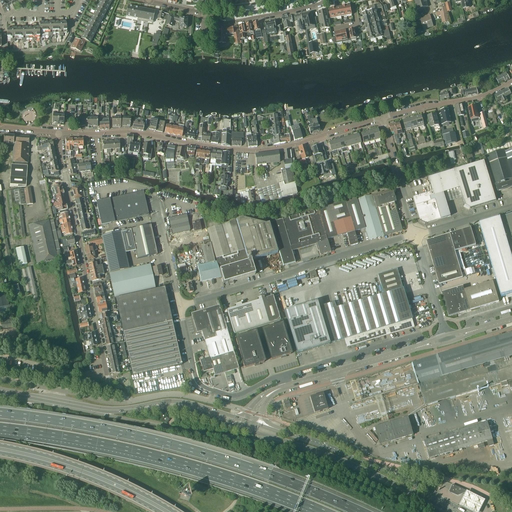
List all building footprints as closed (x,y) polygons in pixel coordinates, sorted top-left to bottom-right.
[(0,0),(0,4),(2,8),(17,1),(16,0),(0,0)] [(383,0),(384,1),(388,0),(391,8),(396,7),(394,0),(383,0)] [(413,0),(417,10),(428,7),(425,0),(413,0)] [(436,3),(437,5),(438,8),(435,8),(436,13),(437,13),(438,16),(441,15),(443,23),(449,22),(447,14),(447,12),(445,3),(443,0),(432,0),(434,3),(436,3)] [(460,0),(461,2),(463,10),(470,8),(467,0),(460,0)] [(98,5),(107,10),(109,5),(100,1),(98,5)] [(98,5),(96,10),(104,15),(107,10),(98,5)] [(128,6),(126,17),(138,19),(137,20),(147,22),(147,21),(152,22),(154,11),(128,6)] [(368,8),(370,16),(377,14),(376,11),(377,10),(376,6),(368,8)] [(362,15),(363,18),(370,16),(368,8),(359,10),(361,15),(362,15)] [(96,10),(93,15),(102,19),(104,15),(96,10)] [(318,12),(321,30),(322,32),(325,31),(324,29),(330,28),(327,10),(318,12)] [(159,12),(157,19),(166,21),(168,15),(164,14),(164,13),(159,12)] [(305,29),(306,35),(308,47),(309,54),(310,54),(317,53),(317,51),(315,42),(309,43),(307,31),(306,27),(307,27),(307,28),(308,28),(308,27),(314,26),(312,18),(311,18),(310,13),(301,15),(304,28),(304,29),(305,29)] [(93,15),(91,20),(100,24),(102,19),(93,15)] [(169,15),(166,26),(172,27),(174,21),(179,23),(178,28),(180,28),(180,29),(183,29),(187,29),(187,19),(179,18),(169,15)] [(304,36),(306,35),(305,29),(304,29),(304,28),(301,15),(294,16),(296,22),(297,22),(298,28),(300,27),(301,30),(302,30),(303,34),(304,36)] [(420,18),(423,30),(433,27),(430,15),(420,18)] [(291,16),(282,18),(284,30),(292,28),(291,26),(292,25),(291,23),(292,23),(291,16)] [(91,20),(88,24),(97,28),(100,24),(91,20)] [(275,21),(265,23),(267,35),(276,33),(275,28),(275,27),(276,27),(275,21)] [(255,31),(255,34),(256,39),(261,38),(262,38),(260,30),(261,30),(259,22),(253,24),(255,31)] [(86,29),(94,34),(97,28),(88,24),(86,29)] [(245,25),(248,38),(248,37),(247,36),(251,35),(254,34),(253,32),(252,24),(245,25)] [(239,26),(240,35),(241,39),(242,39),(245,38),(248,38),(245,25),(239,26)] [(219,28),(218,43),(227,43),(228,35),(233,34),(235,45),(240,44),(237,27),(226,29),(219,28)] [(350,35),(351,40),(357,39),(356,37),(359,36),(358,28),(352,29),(352,30),(349,30),(350,35)] [(86,29),(83,34),(92,38),(94,34),(86,29)] [(340,32),(342,41),(342,42),(351,41),(351,40),(350,35),(347,35),(346,30),(343,30),(343,31),(340,32)] [(332,38),(333,44),(342,42),(342,41),(340,32),(337,32),(335,32),(336,37),(332,38)] [(83,34),(81,39),(86,41),(89,43),(92,38),(83,34)] [(290,36),(287,37),(284,37),(286,37),(286,38),(284,38),(288,56),(294,55),(290,36)] [(71,48),(80,52),(86,41),(81,39),(79,41),(75,39),(71,48)] [(496,79),(499,84),(505,81),(505,82),(510,80),(506,73),(496,79)] [(511,94),(508,88),(494,96),(497,102),(501,100),(502,103),(503,103),(503,105),(508,102),(507,101),(505,98),(511,94)] [(443,93),(440,94),(441,100),(449,98),(449,97),(450,97),(449,95),(456,94),(455,89),(447,91),(447,89),(442,90),(443,93)] [(465,91),(466,97),(472,96),(478,95),(476,89),(471,90),(465,91)] [(455,106),(458,118),(460,117),(460,116),(464,115),(462,104),(455,106)] [(471,122),(479,121),(476,106),(475,106),(474,105),(472,105),(472,107),(468,107),(471,122)] [(501,110),(505,119),(509,118),(506,108),(501,110)] [(441,125),(451,123),(449,109),(440,110),(441,114),(439,114),(441,125)] [(486,109),(484,109),(487,120),(489,119),(491,126),(497,124),(494,112),(493,112),(489,113),(487,114),(486,109)] [(484,113),(479,114),(483,129),(488,128),(484,113)] [(439,126),(436,114),(428,116),(430,127),(434,126),(434,127),(439,126)] [(112,118),(112,128),(120,127),(120,115),(115,115),(115,118),(112,118)] [(418,128),(424,126),(422,116),(420,117),(415,118),(418,128)] [(127,118),(123,117),(122,127),(130,127),(131,118),(130,118),(130,117),(127,117),(127,118)] [(151,118),(149,130),(162,133),(165,123),(158,121),(158,120),(151,118)] [(270,120),(271,128),(279,127),(279,123),(281,123),(280,119),(280,118),(270,120)] [(412,129),(418,128),(415,118),(409,120),(412,129)] [(133,128),(132,130),(143,131),(144,123),(144,122),(143,121),(143,119),(140,119),(139,123),(134,122),(133,128)] [(221,134),(221,144),(221,146),(230,147),(230,138),(230,135),(230,131),(230,130),(230,129),(230,127),(230,120),(223,119),(223,130),(222,130),(222,134),(221,134)] [(313,119),(311,120),(315,133),(320,131),(317,124),(318,124),(316,119),(313,119)] [(406,131),(412,129),(409,120),(403,121),(406,131)] [(166,125),(164,133),(170,134),(172,126),(173,127),(173,126),(173,123),(172,122),(171,126),(166,125)] [(394,124),(399,143),(402,142),(400,134),(403,134),(402,130),(399,122),(394,124)] [(172,126),(170,134),(176,136),(178,128),(178,127),(179,125),(178,124),(177,127),(173,126),(173,127),(172,126)] [(397,143),(399,143),(394,124),(389,125),(391,133),(394,132),(395,136),(397,135),(398,138),(396,139),(397,143)] [(199,125),(198,141),(198,142),(201,142),(209,143),(210,135),(206,134),(206,133),(204,133),(205,125),(199,125)] [(291,127),(290,127),(291,129),(291,131),(294,141),(302,139),(298,125),(291,127)] [(271,128),(272,137),(281,136),(280,133),(282,133),(282,130),(280,131),(279,127),(271,128)] [(443,127),(440,128),(442,135),(444,145),(457,142),(455,133),(454,133),(453,129),(444,131),(443,127)] [(188,132),(186,138),(194,140),(196,130),(192,129),(191,132),(188,132)] [(372,131),(375,141),(380,140),(380,139),(379,134),(377,130),(372,131)] [(369,142),(369,143),(375,141),(372,131),(366,133),(369,142)] [(211,141),(211,143),(217,144),(219,133),(218,133),(214,133),(211,132),(209,141),(211,141)] [(231,140),(232,140),(232,146),(240,147),(240,141),(243,141),(243,138),(243,133),(231,133),(231,140)] [(364,144),(369,143),(369,142),(366,133),(361,134),(363,144),(364,144)] [(279,139),(279,144),(290,143),(288,134),(284,135),(284,136),(284,138),(279,139)] [(9,145),(13,146),(14,136),(4,135),(3,145),(9,145)] [(132,143),(133,135),(127,135),(127,144),(127,148),(129,148),(129,152),(138,153),(140,144),(132,143)] [(272,137),(274,144),(274,145),(279,144),(279,139),(284,138),(284,136),(284,135),(281,136),(272,137)] [(353,136),(357,149),(358,152),(360,151),(359,150),(362,149),(361,144),(358,135),(353,136)] [(12,162),(14,162),(24,163),(24,166),(27,166),(27,163),(29,137),(14,136),(13,146),(12,162)] [(348,138),(351,147),(354,146),(355,149),(357,149),(353,136),(348,138)] [(511,142),(503,145),(504,149),(511,146),(511,136),(510,137),(511,142)] [(338,141),(341,149),(344,148),(345,152),(347,152),(344,139),(338,141)] [(443,140),(434,142),(435,148),(444,146),(443,140)] [(40,144),(42,149),(53,146),(52,141),(40,144)] [(335,155),(337,154),(333,142),(329,143),(328,143),(331,152),(334,151),(335,155)] [(142,159),(150,160),(152,151),(150,150),(151,146),(150,146),(150,145),(148,145),(143,144),(142,150),(144,150),(142,159)] [(157,149),(156,153),(164,155),(166,146),(159,144),(158,149),(157,149)] [(166,152),(165,160),(165,162),(173,162),(173,159),(174,153),(175,147),(168,145),(166,152)] [(306,150),(305,145),(298,147),(302,160),(309,158),(306,150)] [(487,155),(484,156),(487,164),(490,163),(496,184),(497,183),(498,185),(496,186),(497,192),(499,192),(501,191),(503,191),(505,191),(508,190),(510,189),(511,188),(511,187),(511,174),(505,152),(504,149),(503,145),(486,150),(487,155)] [(314,156),(316,163),(323,161),(321,154),(321,151),(320,148),(319,146),(312,148),(314,156)] [(194,155),(194,150),(195,148),(187,147),(187,152),(188,152),(188,154),(186,154),(187,158),(189,158),(189,155),(190,155),(190,156),(193,156),(193,155),(194,155)] [(177,148),(176,157),(183,159),(183,161),(187,160),(185,153),(184,152),(185,150),(177,148)] [(284,186),(279,187),(282,198),(297,194),(292,168),(293,168),(291,159),(290,159),(289,150),(288,150),(284,151),(285,160),(285,163),(284,163),(285,170),(281,170),(283,183),(284,186)] [(279,163),(278,152),(255,155),(256,166),(274,163),(274,166),(277,165),(277,163),(279,163)] [(66,162),(68,169),(78,167),(77,165),(74,166),(73,160),(66,162)] [(450,170),(428,177),(433,192),(443,189),(444,193),(460,188),(462,197),(465,205),(470,208),(471,208),(496,201),(496,200),(484,160),(450,170)] [(46,166),(46,167),(44,167),(42,168),(42,170),(45,169),(58,166),(57,161),(49,163),(50,166),(46,166)] [(11,165),(10,177),(26,179),(27,166),(24,166),(24,163),(14,162),(14,165),(11,165)] [(323,165),(318,167),(320,176),(326,174),(325,172),(331,171),(332,176),(335,175),(332,164),(329,165),(329,164),(328,164),(327,162),(323,163),(323,165)] [(68,169),(69,176),(76,175),(75,169),(76,169),(76,170),(78,169),(78,173),(79,173),(78,167),(68,169)] [(10,177),(9,185),(9,188),(26,187),(26,179),(10,177)] [(57,203),(53,204),(53,207),(58,206),(59,207),(66,205),(62,185),(54,187),(51,188),(52,193),(55,193),(57,203)] [(72,188),(74,200),(88,197),(87,191),(84,192),(83,190),(81,191),(80,186),(72,188)] [(31,188),(13,191),(16,206),(26,205),(33,204),(31,188)] [(413,198),(420,221),(425,223),(426,224),(451,216),(447,202),(447,201),(444,193),(443,189),(433,192),(413,198)] [(25,238),(21,206),(15,206),(13,190),(8,191),(14,237),(19,237),(19,238),(25,238)] [(384,236),(384,237),(402,231),(394,203),(396,202),(393,192),(391,192),(390,190),(382,193),(381,192),(377,193),(378,194),(377,194),(372,196),(384,236)] [(101,225),(148,215),(149,215),(143,191),(96,202),(101,225)] [(241,202),(244,201),(250,200),(250,202),(254,201),(253,199),(252,191),(242,193),(239,193),(241,202)] [(357,200),(365,229),(368,241),(384,237),(384,236),(372,196),(357,200)] [(354,232),(365,229),(357,200),(356,200),(346,203),(350,218),(354,232)] [(327,240),(346,234),(348,240),(350,247),(358,244),(354,232),(350,218),(346,203),(345,201),(318,209),(327,240)] [(270,223),(283,266),(295,263),(292,252),(316,244),(320,255),(331,252),(327,240),(318,209),(270,223)] [(79,221),(89,219),(89,216),(93,215),(92,213),(78,216),(79,221)] [(190,230),(186,215),(169,219),(172,235),(190,230)] [(505,218),(500,219),(511,258),(511,215),(506,217),(505,218)] [(207,230),(216,259),(219,270),(223,284),(255,274),(251,261),(277,253),(269,224),(265,225),(242,219),(221,225),(207,230)] [(497,220),(482,224),(504,297),(506,296),(511,294),(511,258),(500,219),(498,220),(497,220)] [(37,265),(60,260),(59,252),(60,252),(53,220),(28,226),(37,265)] [(194,232),(202,230),(199,221),(191,223),(194,232)] [(80,226),(81,231),(91,229),(90,226),(94,225),(94,223),(80,226)] [(106,258),(107,261),(109,273),(129,269),(125,253),(135,251),(137,259),(157,255),(151,225),(131,230),(121,232),(101,236),(105,254),(106,258)] [(462,230),(468,248),(476,245),(471,228),(462,230)] [(450,234),(455,251),(468,248),(462,230),(450,234)] [(450,234),(426,241),(439,285),(463,278),(455,251),(450,234)] [(69,247),(75,246),(75,244),(73,238),(66,239),(63,240),(64,244),(62,244),(63,248),(69,246),(69,247)] [(8,270),(12,269),(6,239),(2,240),(8,270)] [(201,246),(205,264),(215,262),(210,244),(201,246)] [(85,247),(86,254),(97,251),(97,250),(94,250),(93,245),(85,247)] [(23,247),(15,249),(19,266),(27,264),(23,247)] [(86,254),(87,260),(95,259),(94,254),(98,253),(97,251),(86,254)] [(69,253),(71,260),(78,259),(76,252),(69,253)] [(72,268),(80,266),(78,259),(71,260),(66,261),(66,265),(71,263),(72,268)] [(216,262),(215,262),(205,264),(197,266),(201,282),(221,277),(216,262)] [(109,273),(112,286),(114,297),(155,288),(152,277),(154,277),(162,276),(160,266),(153,268),(153,271),(151,271),(150,265),(129,269),(109,273)] [(27,295),(28,302),(28,303),(37,301),(30,268),(26,268),(26,269),(21,270),(27,294),(31,293),(31,294),(27,295)] [(397,269),(377,275),(383,294),(402,289),(397,269)] [(311,280),(317,278),(315,271),(309,273),(311,280)] [(76,283),(73,284),(73,288),(76,287),(84,286),(82,278),(75,280),(76,283)] [(183,280),(180,281),(181,286),(184,285),(185,290),(187,289),(188,293),(193,292),(191,283),(185,285),(184,282),(184,283),(183,280)] [(449,317),(457,314),(499,302),(493,280),(488,282),(488,283),(464,290),(463,286),(442,293),(449,317)] [(11,286),(10,287),(12,296),(20,295),(18,285),(11,286)] [(84,286),(76,287),(78,294),(85,293),(84,286)] [(115,299),(124,337),(133,376),(182,365),(165,288),(115,299)] [(383,294),(359,302),(368,332),(371,331),(371,333),(373,340),(380,337),(414,327),(402,289),(383,294)] [(7,296),(0,297),(0,307),(9,307),(7,296)] [(260,297),(268,324),(280,320),(273,296),(264,299),(263,297),(264,297),(263,297),(262,297),(261,297),(260,297)] [(250,303),(257,327),(268,324),(260,297),(259,297),(258,298),(257,298),(257,299),(258,299),(258,300),(250,303)] [(316,302),(283,311),(296,354),(329,344),(345,339),(347,347),(366,342),(371,340),(373,340),(371,333),(371,331),(368,332),(359,302),(336,309),(334,303),(318,308),(316,302)] [(243,322),(246,331),(257,327),(250,303),(241,305),(241,304),(242,304),(242,303),(241,303),(240,304),(239,304),(238,304),(243,322)] [(227,310),(234,334),(246,331),(243,322),(238,304),(237,304),(236,305),(235,305),(234,306),(235,306),(235,307),(227,310)] [(214,307),(191,314),(195,329),(197,333),(201,332),(204,341),(209,340),(224,336),(222,331),(227,329),(224,320),(220,305),(217,306),(214,307)] [(79,311),(77,311),(77,315),(90,312),(88,306),(78,308),(79,311)] [(0,321),(1,327),(1,331),(13,329),(12,320),(0,321)] [(281,325),(262,331),(271,360),(281,357),(281,358),(285,357),(285,356),(290,354),(281,325)] [(209,340),(204,341),(207,350),(208,355),(209,358),(210,359),(219,356),(233,352),(227,329),(222,331),(224,336),(209,340)] [(87,337),(82,338),(83,342),(85,342),(85,341),(88,341),(96,339),(94,333),(87,335),(87,337)] [(264,362),(255,333),(236,339),(244,368),(254,365),(255,366),(259,365),(259,364),(264,362)] [(511,334),(413,364),(425,406),(426,406),(428,413),(433,411),(431,404),(501,384),(502,387),(508,385),(507,382),(511,380),(511,334)] [(233,352),(219,356),(224,373),(225,373),(234,370),(238,369),(239,369),(234,354),(233,352)] [(208,355),(203,356),(205,360),(208,371),(213,369),(210,359),(209,358),(208,355)] [(203,356),(199,358),(200,361),(203,372),(208,371),(205,360),(203,356)] [(219,356),(210,359),(213,369),(214,375),(215,376),(224,373),(219,356)] [(112,374),(119,373),(120,372),(118,367),(123,366),(123,363),(118,364),(117,362),(110,363),(112,374)] [(309,397),(314,413),(328,409),(323,393),(309,397)] [(408,417),(375,427),(380,445),(413,435),(408,417)] [(424,441),(429,458),(484,442),(487,441),(489,447),(494,445),(493,439),(488,422),(424,441)] [(462,494),(463,490),(452,485),(449,492),(452,493),(457,496),(461,494),(462,494)] [(479,511),(486,501),(467,491),(460,506),(472,511),(479,511)]
